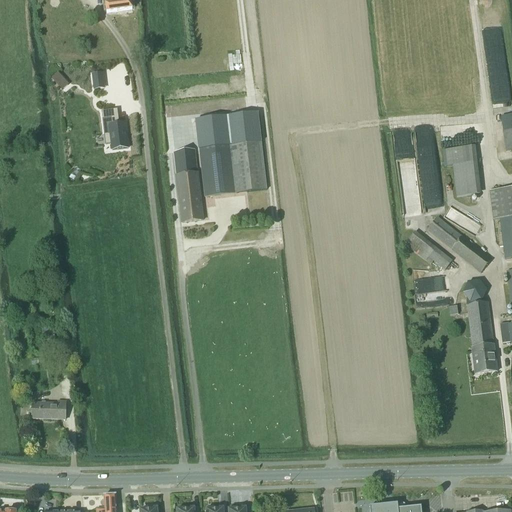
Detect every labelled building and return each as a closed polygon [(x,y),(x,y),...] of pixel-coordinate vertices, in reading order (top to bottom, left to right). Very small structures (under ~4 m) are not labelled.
[(104,0),(105,5),(106,13),(132,10),(131,1),(129,1),(128,0),(104,0)] [(57,74),(51,79),(62,91),(68,86),(57,74)] [(102,75),(92,76),(93,84),(94,91),(104,90),(103,83),(102,75)] [(117,110),(101,112),(102,120),(111,119),(112,127),(109,127),(110,137),(104,137),(105,146),(111,145),(112,151),(117,151),(123,150),(128,150),(125,125),(120,126),(119,126),(117,110)] [(266,191),(261,144),(258,115),(195,122),(199,151),(204,198),(236,194),(236,195),(247,194),(266,191)] [(506,154),(511,152),(511,116),(501,118),(506,154)] [(480,195),(477,164),(475,148),(442,152),(444,167),(452,167),(456,198),(480,195)] [(197,174),(194,151),(174,154),(176,176),(177,176),(182,224),(202,221),(201,208),(200,202),(197,174)] [(511,190),(489,193),(493,221),(502,220),(505,244),(508,261),(511,260),(511,272),(506,273),(511,317),(511,318),(511,190)] [(480,274),(491,261),(461,238),(437,218),(426,232),(480,274)] [(426,262),(435,250),(414,233),(404,245),(426,262)] [(452,263),(435,250),(426,262),(430,266),(433,262),(445,271),(452,263)] [(484,304),(483,297),(486,291),(479,282),(467,284),(463,294),(466,298),(472,348),(471,348),(474,375),(497,372),(493,346),(487,303),(484,304)] [(449,317),(457,316),(456,307),(448,308),(449,317)] [(508,325),(499,326),(502,345),(510,344),(511,343),(511,324),(508,325)] [(54,333),(53,327),(41,329),(43,343),(55,342),(54,333)] [(69,356),(60,356),(60,371),(69,371),(69,356)] [(65,416),(66,403),(58,403),(58,405),(32,405),(31,420),(58,421),(58,416),(65,416)] [(95,511),(116,511),(115,497),(103,497),(104,509),(96,510),(95,511)]
